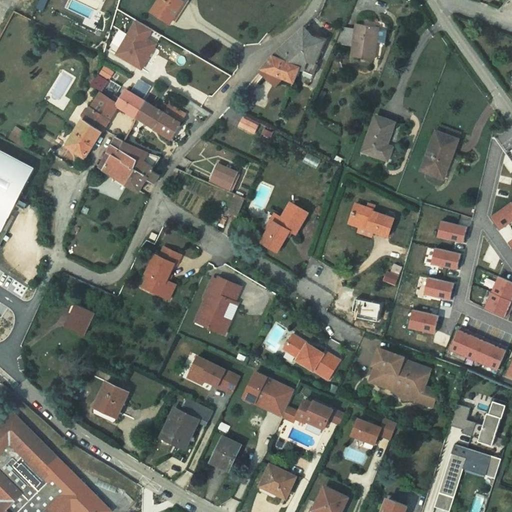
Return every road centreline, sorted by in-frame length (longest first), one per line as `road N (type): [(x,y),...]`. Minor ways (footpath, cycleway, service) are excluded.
road 1 (residential): [(24,323),(56,263),(113,280),(164,173),(318,0)]
road 2 (unclassified): [(5,367),(113,460),(199,511)]
road 3 (unclassified): [(511,114),(431,0)]
